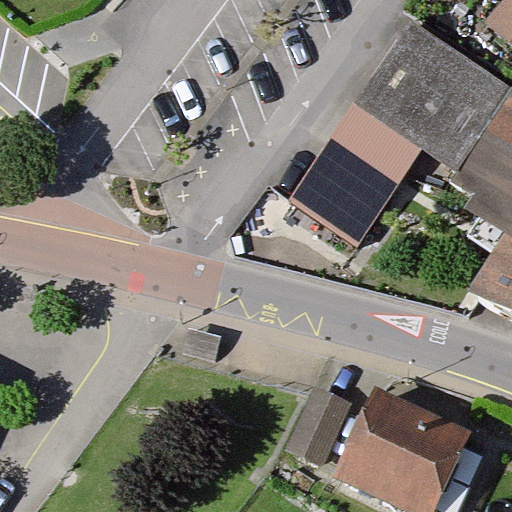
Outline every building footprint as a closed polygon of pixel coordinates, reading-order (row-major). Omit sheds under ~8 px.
[(511,0),(509,0),(511,1),(490,27),(511,46),(511,0)] [(511,93),(412,29),(292,205),(360,248),(424,159),(460,179),(511,93)] [(511,242),(511,243),(479,297),(511,313),(511,93),(460,179),(454,189),(474,201),(466,214),(511,242)] [(191,335),(186,352),(217,360),(222,342),(191,335)] [(344,403),(313,391),(310,398),(287,456),(318,469),(344,403)] [(435,511),(466,443),(375,402),(336,487),(391,511),(435,511)]
